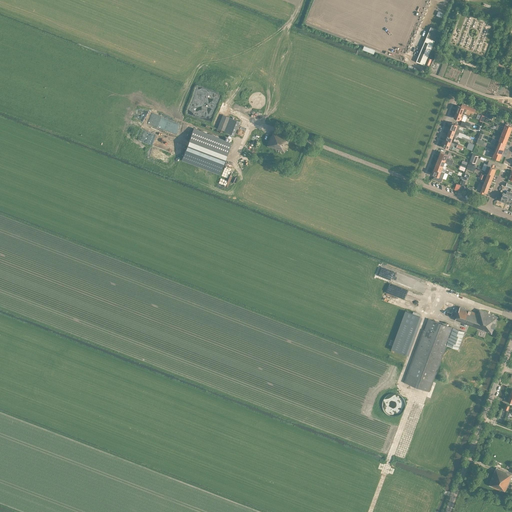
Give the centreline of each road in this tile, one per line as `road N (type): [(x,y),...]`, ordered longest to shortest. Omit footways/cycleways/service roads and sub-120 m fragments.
road 1 (residential): [(511,119),(452,96),(419,182),(489,209)]
road 2 (unclassified): [(447,511),(511,341)]
